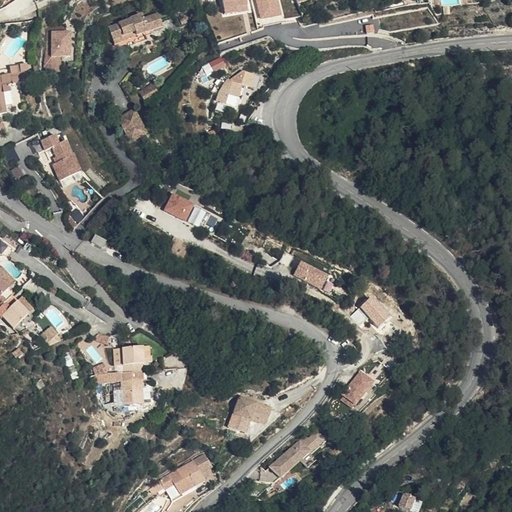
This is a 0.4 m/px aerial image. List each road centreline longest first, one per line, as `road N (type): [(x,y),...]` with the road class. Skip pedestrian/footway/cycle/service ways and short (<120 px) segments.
road 1 (secondary): [(337,511),(467,387),(484,340),(481,311),(472,287),(416,233),(292,150),(285,133),(289,98),(337,67),(511,40)]
road 2 (residential): [(334,366),(321,335),(283,315),(124,265),(49,225)]
road 3 (residential): [(334,366),(359,363),(365,353),(334,305),(143,210)]
road 4 (residential): [(196,511),(307,411),(334,366)]
road 5 (residential): [(49,225),(73,264),(119,310),(117,324),(102,329),(53,300)]
